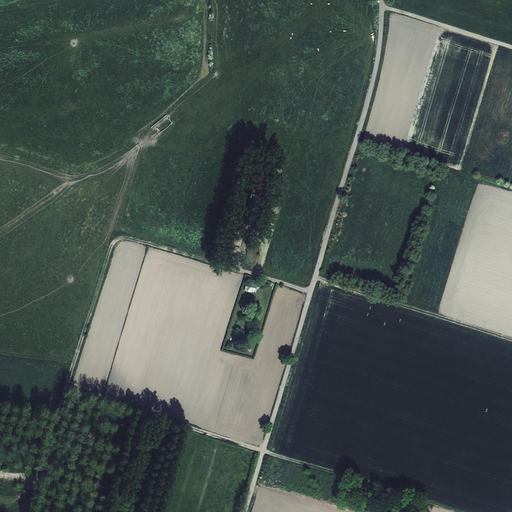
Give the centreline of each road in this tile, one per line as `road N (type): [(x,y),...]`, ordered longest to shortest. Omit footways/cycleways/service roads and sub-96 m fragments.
road 1 (track): [(383,0),(344,186),(243,511)]
road 2 (track): [(316,276),(511,338)]
road 3 (track): [(382,6),(511,46)]
